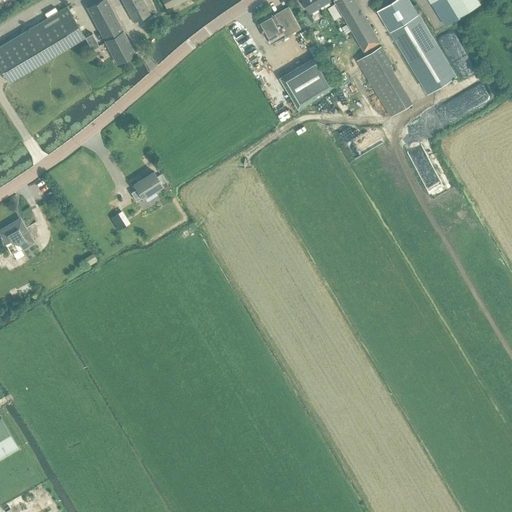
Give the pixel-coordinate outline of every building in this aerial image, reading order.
[(105,0),(101,0),(87,8),(116,64),(134,54),(105,0)] [(142,0),(121,0),(134,22),(149,14),(142,0)] [(163,0),(168,8),(183,0),(163,0)] [(303,0),(310,12),(328,0),(303,0)] [(365,52),(381,43),(355,0),(336,0),(334,1),(336,4),(328,8),(335,19),(342,15),(365,52)] [(428,94),(456,77),(409,0),(395,0),(378,11),(428,94)] [(429,0),(431,2),(434,0),(449,22),(480,2),(478,0),(429,0)] [(84,37),(66,7),(0,46),(0,69),(8,83),(84,37)] [(259,24),(271,44),(300,28),(288,7),(259,24)] [(356,61),(390,117),(413,103),(390,66),(392,64),(381,46),(356,61)] [(299,109),(337,86),(318,55),(280,78),(299,109)] [(136,189),(131,192),(136,201),(141,198),(144,196),(147,202),(157,196),(154,190),(162,185),(155,174),(154,172),(133,185),(136,189)] [(121,211),(111,218),(118,230),(129,224),(121,211)] [(16,221),(0,229),(0,238),(0,239),(1,239),(10,254),(11,254),(33,241),(31,238),(39,234),(36,229),(38,227),(36,222),(26,228),(22,222),(20,223),(17,223),(16,221)] [(89,267),(97,261),(93,254),(84,259),(89,267)] [(0,458),(18,448),(0,417),(0,458)]
